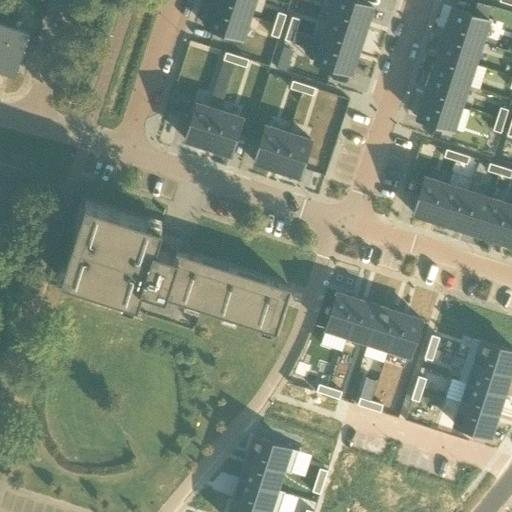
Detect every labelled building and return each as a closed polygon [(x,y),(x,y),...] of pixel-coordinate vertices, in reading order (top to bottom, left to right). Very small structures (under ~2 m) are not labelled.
[(223,0),(201,0),(196,19),(235,31),(243,6),(233,3),(223,0)] [(322,0),(321,5),(325,7),(360,18),(365,0),(322,0)] [(269,7),(267,13),(275,16),(278,4),(270,1),(269,7)] [(321,5),(313,28),(328,33),(353,40),(360,18),(325,7),(321,5)] [(445,29),(482,41),(489,18),(452,6),(445,29)] [(284,7),(282,17),(289,21),(292,9),(284,7)] [(267,13),(263,24),(271,27),(275,16),(267,13)] [(282,17),(278,29),(285,32),(289,21),(282,17)] [(0,62),(11,27),(0,23),(0,62)] [(11,27),(0,62),(0,70),(16,75),(29,33),(28,32),(28,33),(11,27)] [(313,28),(305,53),(345,66),(353,40),(328,33),(313,28)] [(438,51),(475,63),(482,41),(445,29),(438,51)] [(210,41),(208,48),(219,52),(221,45),(210,41)] [(221,45),(219,52),(229,56),(232,49),(221,45)] [(468,85),(475,63),(438,51),(431,73),(468,85)] [(274,68),(271,75),(284,80),(286,72),(274,68)] [(286,72),(284,80),(295,83),(297,75),(286,72)] [(431,73),(424,95),(461,106),(468,85),(431,73)] [(180,92),(167,133),(192,141),(204,100),(180,92)] [(454,129),(461,106),(424,95),(417,118),(454,129)] [(204,100),(192,141),(215,149),(228,107),(204,100)] [(498,120),(506,122),(510,110),(502,108),(498,120)] [(246,113),(234,153),(257,162),(271,120),(246,113)] [(271,120),(257,162),(282,169),(295,128),(271,120)] [(506,122),(498,120),(495,131),(502,134),(506,122)] [(445,156),(457,160),(460,152),(448,149),(445,156)] [(471,156),(460,152),(457,160),(469,164),(471,156)] [(489,171),(501,175),(503,167),(492,163),(489,171)] [(511,169),(503,167),(501,175),(511,178),(511,169)] [(414,213),(436,221),(448,184),(426,177),(418,202),(414,213)] [(448,184),(436,221),(458,227),(470,191),(448,184)] [(458,227),(480,235),(492,198),(470,191),(458,227)] [(511,209),(511,204),(492,198),(480,235),(502,241),(511,209)] [(163,226),(160,225),(86,201),(61,278),(138,303),(143,287),(163,294),(162,295),(260,327),(277,333),(291,287),(178,251),(181,241),(160,234),(163,226)] [(511,209),(502,241),(511,244),(511,209)] [(338,292),(326,329),(348,335),(359,299),(338,292)] [(359,299),(348,335),(368,342),(380,305),(359,299)] [(380,305),(368,342),(389,349),(401,312),(380,305)] [(401,312),(389,349),(410,356),(422,319),(401,312)] [(432,335),(428,346),(436,349),(440,337),(432,335)] [(511,349),(473,337),(466,358),(511,373),(511,370),(511,369),(511,349)] [(428,346),(425,358),(432,360),(436,349),(428,346)] [(466,358),(459,380),(467,382),(468,381),(504,393),(508,381),(510,375),(511,373),(466,358)] [(419,376),(415,387),(423,390),(426,379),(419,376)] [(452,377),(445,397),(461,402),(498,414),(498,412),(500,406),(504,393),(468,381),(467,382),(459,380),(452,377)] [(319,384),(317,391),(328,395),(331,387),(319,384)] [(331,387),(328,395),(340,399),(342,391),(331,387)] [(415,387),(412,399),(419,401),(423,390),(415,387)] [(360,397),(358,405),(369,408),(372,401),(360,397)] [(372,401),(369,408),(381,412),(383,404),(372,401)] [(461,402),(454,423),(491,435),(495,422),(497,416),(498,414),(461,402)] [(248,455),(247,457),(284,469),(283,470),(291,472),(299,450),(256,436),(254,436),(252,440),(249,449),(248,455)] [(244,465),(240,478),(277,490),(277,489),(283,470),(284,469),(247,457),(246,459),(244,465)] [(320,468),(316,480),(324,482),(328,471),(320,468)] [(373,497),(373,498),(410,510),(411,507),(412,502),(417,488),(380,476),(373,497)] [(235,496),(234,498),(270,510),(270,511),(273,511),(278,511),(285,491),(277,489),(277,490),(240,478),(236,490),(235,496)] [(316,480),(313,491),(320,493),(324,482),(316,480)] [(231,506),(229,511),(269,511),(270,511),(270,510),(234,498),(233,501),(231,506)] [(373,498),(368,511),(409,511),(410,510),(373,498)]
